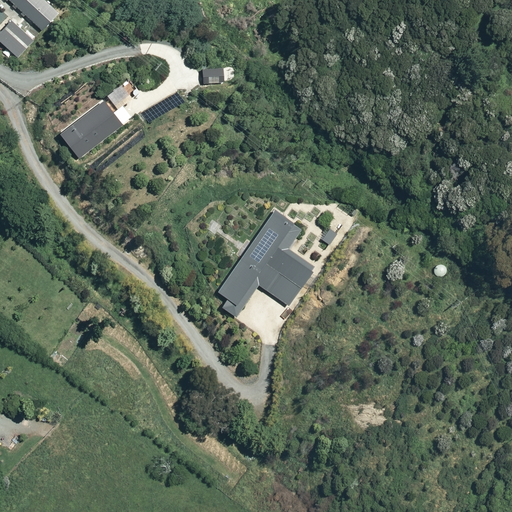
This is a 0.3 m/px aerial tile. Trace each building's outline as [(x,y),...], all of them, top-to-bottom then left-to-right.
[(47,0),(3,0),(36,32),(57,10),(47,0)] [(32,40),(7,18),(0,26),(0,40),(18,56),(32,40)] [(215,305),(235,318),(258,286),(289,307),(317,266),(288,246),(302,226),(269,203),(210,288),(222,296),(215,305)] [(335,232),(326,228),(321,240),(330,244),(335,232)] [(444,264),(439,262),(433,265),(431,270),(432,274),(434,277),(438,278),(444,277),(446,273),(446,268),(444,264)]
